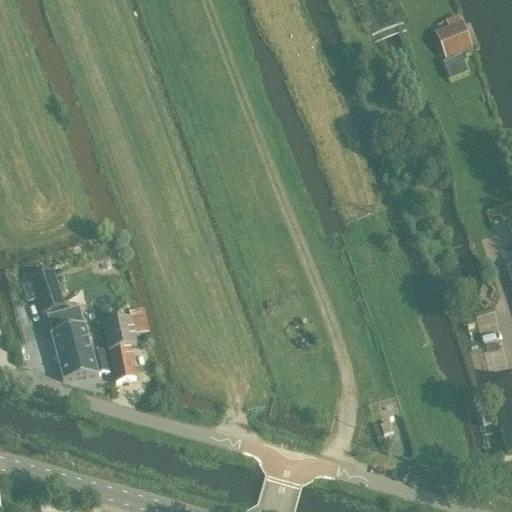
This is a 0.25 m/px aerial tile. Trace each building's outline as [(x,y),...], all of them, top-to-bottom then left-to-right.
[(467,45),(461,30),(436,40),(442,55),(467,45)] [(40,315),(63,307),(51,273),(28,281),(40,315)] [(78,311),(47,319),(52,336),(50,337),(62,384),(98,378),(98,377),(110,375),(104,352),(98,353),(98,352),(92,354),(85,327),(83,328),(78,311)] [(129,319),(102,325),(115,385),(135,381),(128,350),(136,348),(133,338),(147,335),(142,312),(128,315),(129,319)] [(509,456),(511,455),(511,387),(492,393),(509,456)] [(390,425),(381,429),(384,438),(393,435),(390,425)]
